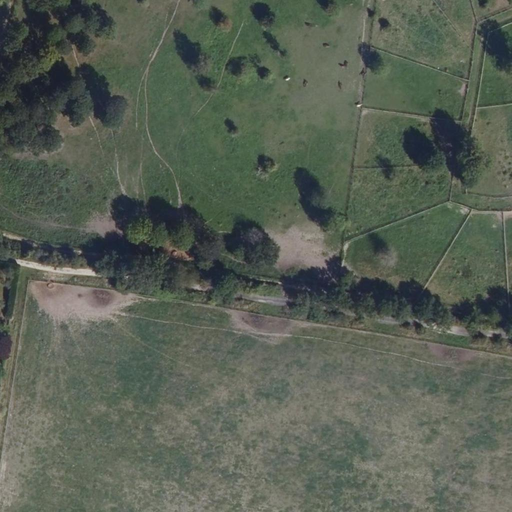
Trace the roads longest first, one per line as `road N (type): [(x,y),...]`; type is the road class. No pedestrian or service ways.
road 1 (track): [(511,316),(493,320),(51,249),(0,232)]
road 2 (track): [(0,256),(511,341)]
